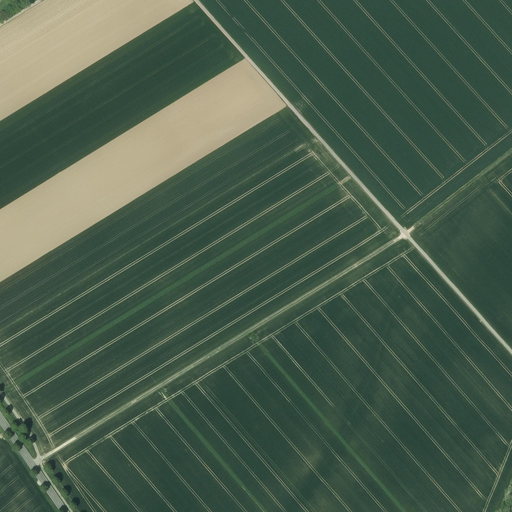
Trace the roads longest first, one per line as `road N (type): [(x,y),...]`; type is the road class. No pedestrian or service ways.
road 1 (track): [(31,465),(405,234),(511,150)]
road 2 (track): [(194,0),(511,354)]
